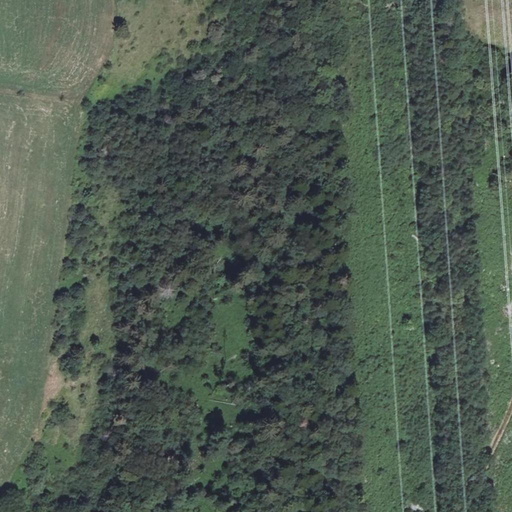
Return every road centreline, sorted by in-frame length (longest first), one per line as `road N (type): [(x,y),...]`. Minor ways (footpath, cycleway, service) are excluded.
road 1 (track): [(280,511),(291,433),(276,296),(276,177),(313,85),(313,54)]
road 2 (track): [(511,403),(462,511)]
